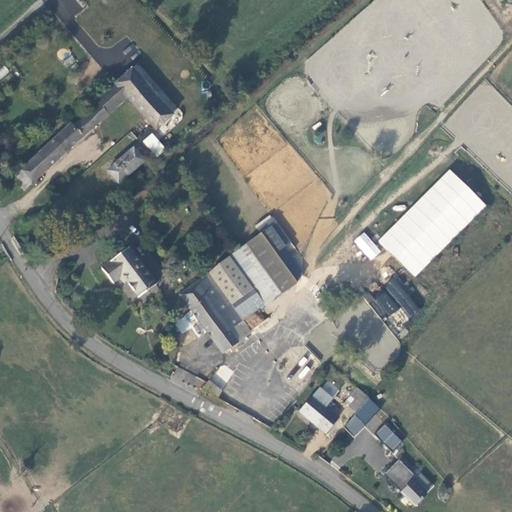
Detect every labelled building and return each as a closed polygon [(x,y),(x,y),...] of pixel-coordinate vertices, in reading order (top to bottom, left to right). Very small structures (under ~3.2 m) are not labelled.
[(71,55),(63,61),(67,67),(76,61),(71,55)] [(5,66),(0,68),(0,78),(10,72),(5,66)] [(131,69),(114,85),(125,100),(153,130),(171,115),(163,107),(131,69)] [(125,100),(114,85),(95,100),(90,97),(63,120),(67,126),(9,178),(20,191),(27,185),(125,100)] [(142,141),(156,157),(166,148),(152,132),(142,141)] [(115,184),(149,152),(140,140),(104,170),(115,184)] [(379,242),(415,277),(486,206),(450,171),(379,242)] [(371,261),(382,251),(364,231),(353,241),(371,261)] [(228,304),(239,319),(240,318),(290,278),(253,232),(224,254),(250,287),(228,304)] [(152,284),(124,247),(97,268),(108,283),(119,277),(134,298),(152,284)] [(224,254),(206,275),(228,304),(250,287),(224,254)] [(380,320),(401,308),(409,322),(421,315),(398,274),(382,283),(385,289),(372,297),(369,291),(364,294),(380,320)] [(178,294),(219,351),(236,339),(228,327),(239,319),(228,304),(206,275),(178,294)] [(228,327),(236,339),(249,329),(240,318),(239,319),(228,327)] [(222,388),(234,372),(222,363),(210,380),(222,388)] [(217,389),(205,379),(199,384),(212,395),(217,389)] [(357,405),(365,395),(356,388),(344,404),(352,411),(357,405)] [(333,418),(308,396),(295,409),(321,432),(333,418)] [(339,427),(348,437),(360,425),(350,415),(339,427)] [(380,423),(368,434),(387,452),(398,442),(380,423)] [(394,458),(380,472),(398,490),(396,492),(409,505),(413,501),(414,501),(417,498),(421,494),(407,480),(411,476),(394,458)]
